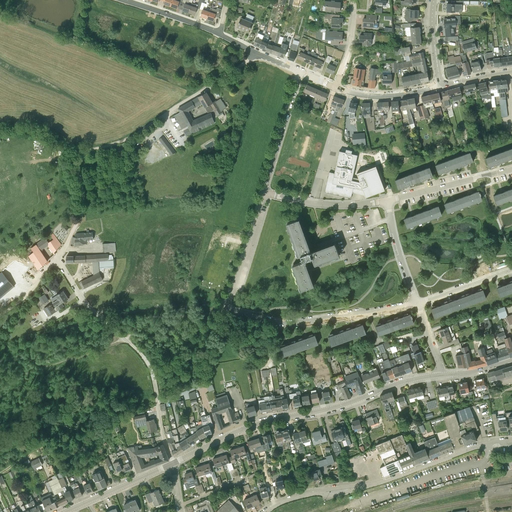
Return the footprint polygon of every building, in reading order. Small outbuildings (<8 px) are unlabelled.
[(180,9),(182,0),(172,0),(170,6),(177,8),(180,9)] [(188,4),(189,0),(182,0),(180,9),(183,10),(189,12),(191,5),(188,4)] [(200,9),(202,0),(199,0),(197,5),(195,4),(192,3),(191,5),(189,12),(195,14),(197,8),(200,9)] [(208,4),(204,3),(204,0),(202,0),(200,9),(203,10),(200,16),(207,19),(210,11),(206,10),(208,4)] [(335,2),(335,1),(331,1),(331,2),(324,1),(324,7),(325,7),(325,11),(335,12),(335,11),(340,11),(341,2),(335,2)] [(447,11),(462,12),(462,4),(478,5),(478,1),(457,1),(457,4),(447,4),(447,11)] [(210,11),(207,19),(213,21),(216,14),(219,15),(221,9),(217,8),(216,11),(214,10),(213,13),(210,11)] [(418,18),(419,10),(411,10),(410,9),(407,9),(407,14),(405,16),(405,19),(407,21),(411,21),(413,19),(413,17),(418,18)] [(252,23),(251,22),(254,17),(247,14),(245,20),(241,18),(237,27),(249,32),(252,23)] [(337,18),(337,15),(325,14),(325,18),(328,19),(330,21),(331,21),(331,27),(341,28),(341,25),(343,25),(343,22),(343,18),(337,18)] [(368,19),(363,19),(362,27),(373,28),(378,28),(378,23),(376,23),(376,15),(369,15),(368,19)] [(457,18),(445,18),(445,25),(446,25),(446,35),(455,35),(455,25),(457,25),(457,18)] [(280,27),(279,27),(280,23),(278,22),(277,25),(277,26),(274,25),(272,31),(274,32),(271,40),(269,39),(268,43),(265,51),(272,53),(277,37),(278,33),(280,27)] [(265,33),(267,27),(265,26),(262,35),(258,33),(255,40),(253,45),(259,47),(265,33)] [(408,36),(411,36),(420,35),(419,27),(407,28),(408,36)] [(342,41),(342,33),(326,31),(325,40),(331,40),(331,44),(339,45),(339,41),(342,41)] [(270,35),(265,33),(259,47),(263,49),(262,50),(265,51),(268,43),(269,39),(268,39),(270,35)] [(281,48),(281,47),(277,46),(280,33),(278,33),(277,37),(272,53),(278,55),(281,48)] [(360,35),(359,41),(363,42),(362,45),(371,46),(372,34),(364,33),(364,36),(360,35)] [(284,48),(285,44),(288,36),(286,36),(284,35),(281,47),(281,48),(278,55),(284,58),(286,53),(287,50),(284,48)] [(412,44),(421,43),(420,35),(411,36),(408,36),(408,40),(411,40),(412,44)] [(297,53),(298,46),(299,44),(297,43),(293,41),(291,51),(290,54),(288,59),(294,61),(296,56),(297,53)] [(469,43),(463,45),(465,52),(480,48),(478,41),(475,42),(469,43)] [(395,55),(402,54),(411,52),(410,46),(395,49),(395,55)] [(303,61),(306,54),(303,53),(305,49),(302,48),(300,52),(300,51),(299,53),(297,58),(303,61)] [(507,65),(506,57),(503,58),(502,48),(498,48),(499,49),(499,51),(499,52),(499,55),(500,58),(501,66),(507,65)] [(311,51),(309,56),(306,54),(303,61),(309,63),(314,52),(311,51)] [(314,65),(317,59),(313,57),(314,56),(315,56),(316,53),(314,52),(309,63),(314,65)] [(406,61),(416,60),(424,58),(423,52),(411,55),(411,52),(402,54),(402,56),(405,56),(406,61)] [(501,66),(500,58),(499,55),(499,52),(495,53),(495,52),(492,53),(494,67),(501,66)] [(494,67),(492,53),(486,54),(484,55),(485,60),(486,60),(488,68),(494,67)] [(482,70),(480,65),(479,60),(477,54),(470,57),(472,62),(471,63),(473,72),(482,70)] [(450,63),(455,61),(455,63),(456,66),(460,64),(462,64),(462,63),(462,61),(460,56),(460,55),(454,57),(453,55),(448,56),(450,63)] [(323,64),(323,62),(325,58),(322,57),(320,60),(317,59),(314,65),(321,68),(323,64)] [(417,65),(421,64),(423,73),(419,74),(421,82),(429,81),(424,58),(416,60),(417,65)] [(326,71),(333,74),(338,62),(334,61),(332,66),(329,64),(326,71)] [(470,73),(467,62),(462,63),(462,64),(464,71),(462,72),(463,76),(470,74),(470,73)] [(460,77),(458,68),(457,66),(456,66),(446,69),(449,80),(460,77)] [(363,81),(365,69),(355,68),(352,85),(361,86),(361,80),(363,81)] [(374,80),(375,75),(380,75),(381,69),(371,68),(368,87),(375,88),(376,80),(374,80)] [(382,83),(392,83),(392,74),(382,74),(382,83)] [(403,86),(421,82),(419,74),(402,77),(403,86)] [(508,92),(506,79),(496,80),(497,89),(497,92),(498,93),(499,93),(500,100),(505,99),(506,99),(505,92),(508,92)] [(491,93),(497,92),(497,89),(496,80),(494,81),(489,81),(490,87),(491,93)] [(491,93),(490,87),(489,81),(479,84),(481,94),(481,98),(491,99),(491,96),(491,93)] [(475,84),(464,86),(466,95),(471,94),(470,91),(476,89),(475,84)] [(309,94),(312,87),(307,85),(304,92),(309,94)] [(310,95),(314,97),(315,96),(318,89),(312,87),(309,94),(310,94),(310,95)] [(461,98),(460,95),(461,94),(460,87),(447,90),(449,98),(449,97),(453,97),(453,100),(455,100),(460,99),(461,98)] [(320,98),(323,92),(318,89),(315,96),(320,98)] [(447,99),(449,98),(447,90),(441,92),(443,100),(446,108),(450,107),(448,101),(447,101),(447,99)] [(196,108),(196,107),(202,104),(204,108),(205,108),(208,113),(214,110),(216,114),(221,111),(220,111),(226,107),(221,99),(217,101),(216,100),(212,103),(206,92),(178,109),(180,112),(175,115),(182,129),(187,126),(188,128),(184,130),(186,136),(191,133),(192,134),(194,133),(214,123),(210,113),(194,121),(188,112),(196,108)] [(325,101),(328,94),(323,92),(320,98),(325,101)] [(441,101),(439,93),(439,92),(430,95),(433,103),(441,101)] [(424,105),(433,103),(430,95),(421,97),(424,105)] [(335,110),(339,98),(334,96),(331,103),(330,106),(333,107),(333,109),(335,110)] [(342,107),(345,100),(339,98),(335,110),(334,111),(330,123),(337,126),(339,119),(335,118),(337,111),(338,111),(340,106),(342,107)] [(414,113),(412,108),(416,107),(415,98),(408,99),(409,108),(411,112),(411,113),(414,113)] [(407,113),(411,112),(409,108),(408,99),(401,101),(402,109),(403,109),(403,113),(405,114),(407,113)] [(355,113),(358,101),(351,100),(348,111),(349,116),(350,122),(354,122),(353,119),(353,115),(355,114),(355,113)] [(370,116),(370,110),(370,103),(362,103),(362,110),(362,117),(370,116)] [(426,108),(424,105),(421,105),(425,117),(425,119),(429,117),(426,108)] [(437,118),(443,116),(440,107),(434,109),(435,110),(437,118)] [(394,130),(392,125),(385,129),(387,133),(394,130)] [(159,140),(171,155),(175,152),(163,136),(159,140)] [(356,148),(369,150),(366,138),(355,140),(356,148)] [(511,148),(486,158),(489,167),(496,164),(496,165),(499,164),(499,163),(511,158),(511,148)] [(329,172),(325,192),(351,198),(352,192),(365,195),(366,197),(385,190),(376,166),(357,173),(359,179),(352,177),(357,155),(351,154),(352,151),(346,149),(345,152),(339,151),(334,173),(329,172)] [(466,164),(473,161),(470,153),(436,165),(439,174),(446,171),(446,172),(449,171),(449,170),(463,165),(463,166),(466,165),(466,164)] [(425,179),(433,176),(429,167),(395,180),(398,189),(405,186),(406,187),(409,186),(408,185),(423,180),(423,181),(426,180),(425,179)] [(500,192),(501,193),(494,196),(497,205),(511,198),(511,188),(504,192),(503,191),(500,192)] [(448,213),(482,200),(479,191),(471,194),(471,193),(468,194),(469,195),(454,200),(454,199),(451,200),(452,201),(444,204),(448,213)] [(404,219),(407,228),(442,215),(438,206),(431,209),(431,208),(428,209),(428,210),(414,215),(414,214),(411,215),(411,216),(404,219)] [(314,264),(339,255),(335,244),(310,253),(298,219),(287,223),(299,256),(300,256),(303,262),(293,265),(302,290),(313,286),(304,261),(312,258),(314,264)] [(75,245),(87,244),(86,240),(93,239),(92,232),(89,232),(89,230),(86,230),(87,233),(76,234),(76,237),(72,237),(72,244),(74,244),(75,245)] [(53,239),(49,243),(45,237),(36,244),(31,248),(34,252),(28,256),(38,270),(48,261),(41,251),(49,245),(54,252),(62,245),(53,233),(51,235),(53,239)] [(117,251),(117,242),(104,243),(105,251),(117,251)] [(100,273),(100,268),(99,261),(97,261),(93,261),(94,276),(82,281),(85,288),(103,279),(99,273),(100,273)] [(7,272),(21,287),(30,279),(16,264),(7,272)] [(1,274),(0,274),(0,300),(14,289),(1,274)] [(504,285),(497,288),(500,297),(511,292),(511,282),(507,284),(506,283),(503,284),(504,285)] [(434,317),(486,298),(483,290),(475,292),(475,291),(472,292),(472,293),(458,298),(458,297),(455,298),(456,300),(441,305),(441,304),(438,305),(438,306),(431,309),(434,317)] [(64,306),(62,303),(68,299),(63,291),(55,296),(56,297),(52,300),(58,310),(64,306)] [(38,298),(43,305),(49,300),(45,294),(38,298)] [(56,312),(51,304),(43,309),(48,317),(56,312)] [(379,335),(413,323),(410,314),(403,317),(403,316),(400,317),(400,318),(386,323),(386,322),(383,323),(383,324),(376,326),(379,335)] [(448,327),(447,325),(447,324),(441,327),(441,329),(439,330),(442,337),(453,333),(452,333),(450,327),(447,328),(447,327),(448,327)] [(335,334),(328,337),(331,346),(366,333),(363,325),(355,327),(355,326),(352,327),(353,328),(338,333),(338,332),(335,333),(335,334)] [(497,334),(499,340),(506,337),(504,332),(502,327),(499,328),(501,332),(497,334)] [(456,339),(455,337),(453,333),(442,337),(444,344),(452,341),(453,341),(454,345),(460,343),(458,338),(456,339)] [(288,345),(280,347),(284,356),(318,344),(315,335),(308,338),(307,337),(304,338),(305,339),(290,344),(290,343),(287,344),(288,345)] [(389,361),(384,348),(383,344),(378,346),(381,356),(384,363),(390,379),(396,376),(389,361)] [(417,364),(424,361),(421,351),(420,352),(417,344),(411,346),(413,352),(411,353),(413,358),(415,357),(417,364)] [(487,358),(486,355),(485,353),(480,355),(481,359),(481,360),(471,363),(468,353),(467,346),(461,348),(463,354),(466,367),(467,367),(467,369),(472,368),(487,365),(487,364),(485,358),(487,358)] [(510,357),(507,347),(499,350),(500,353),(496,354),(498,361),(510,357)] [(392,353),(394,358),(397,366),(398,366),(401,375),(406,373),(403,365),(399,356),(397,357),(395,352),(392,353)] [(487,364),(492,363),(498,361),(496,354),(495,352),(486,355),(487,358),(485,358),(487,364)] [(412,371),(409,363),(411,362),(410,359),(408,353),(399,356),(403,365),(406,373),(412,371)] [(463,354),(456,356),(458,368),(466,367),(463,354)] [(381,356),(376,358),(385,381),(390,379),(384,363),(381,356)] [(396,376),(401,375),(398,366),(397,366),(394,358),(389,361),(396,376)] [(511,375),(511,365),(501,369),(504,378),(511,375)] [(372,380),(380,377),(377,369),(369,372),(372,380)] [(504,378),(501,369),(487,373),(489,383),(490,382),(495,381),(497,380),(504,378)] [(362,385),(362,384),(361,382),(357,372),(345,377),(346,381),(348,387),(356,384),(359,394),(365,392),(362,385)] [(365,383),(372,380),(369,372),(362,375),(365,383)] [(487,388),(486,384),(486,382),(484,382),(484,381),(484,378),(474,381),(474,384),(476,391),(487,388)] [(351,398),(346,384),(344,381),(337,384),(339,389),(341,389),(345,400),(351,398)] [(469,392),(467,384),(467,382),(459,384),(461,394),(469,392)] [(287,398),(284,399),(282,386),(279,386),(281,397),(281,399),(283,408),(289,407),(287,398)] [(416,397),(424,395),(425,400),(429,399),(427,388),(422,389),(421,389),(420,387),(414,388),(416,397)] [(409,399),(416,397),(414,388),(408,390),(409,393),(407,393),(409,399)] [(289,391),(289,393),(290,398),(293,398),(294,406),(301,405),(299,395),(301,395),(300,391),(296,392),(296,393),(292,393),(292,390),(289,391)] [(317,393),(316,390),(311,391),(312,394),(311,394),(313,403),(320,402),(319,396),(318,397),(317,393)] [(188,393),(190,400),(196,398),(195,391),(188,393)] [(324,400),(331,399),(329,391),(326,392),(326,391),(322,392),(324,400)] [(390,406),(395,405),(395,404),(394,400),(395,399),(392,392),(385,394),(387,398),(388,401),(390,406)] [(303,404),(310,403),(309,394),(305,394),(306,396),(302,396),(303,404)] [(387,398),(385,394),(380,396),(383,404),(385,409),(388,408),(389,410),(386,411),(389,421),(394,420),(390,406),(388,401),(387,398)] [(217,414),(225,411),(230,424),(241,420),(238,413),(234,414),(227,395),(215,399),(217,404),(218,406),(211,409),(219,430),(222,429),(219,418),(218,418),(217,414)] [(404,396),(397,398),(401,411),(404,410),(405,411),(412,409),(410,404),(407,405),(406,401),(406,402),(404,396)] [(436,399),(426,402),(428,410),(438,407),(436,399)] [(249,416),(257,414),(254,405),(247,408),(249,416)] [(469,407),(453,413),(457,422),(473,417),(469,407)] [(210,415),(206,416),(205,411),(200,412),(201,416),(202,421),(202,422),(203,427),(206,436),(212,433),(210,427),(213,426),(210,415)] [(369,417),(366,418),(369,426),(375,423),(375,422),(378,421),(377,419),(380,417),(377,411),(368,414),(369,417)] [(465,444),(461,435),(473,430),(478,428),(473,417),(457,422),(453,413),(443,416),(450,438),(454,449),(465,444)] [(507,430),(505,417),(503,417),(503,416),(499,417),(496,418),(495,413),(492,414),(493,421),(498,420),(500,431),(507,430)] [(146,421),(149,432),(157,430),(156,426),(154,427),(153,419),(146,421)] [(359,419),(352,421),(353,425),(351,425),(353,430),(357,428),(358,432),(362,431),(363,434),(366,433),(365,428),(362,429),(359,419)] [(347,434),(345,428),(344,427),(345,426),(343,421),(340,422),(342,427),(337,429),(341,438),(341,440),(345,439),(347,445),(351,444),(347,434)] [(203,427),(202,422),(199,424),(195,426),(196,427),(196,431),(201,439),(206,436),(203,427)] [(188,434),(187,431),(183,424),(180,426),(184,432),(186,438),(190,446),(196,442),(192,435),(188,437),(187,435),(188,434)] [(196,442),(201,439),(196,431),(196,427),(190,428),(190,430),(192,435),(196,442)] [(179,443),(179,440),(176,429),(171,430),(173,437),(174,440),(176,444),(177,449),(172,451),(174,455),(174,456),(184,450),(181,445),(179,443)] [(291,440),(290,439),(291,439),(289,430),(287,430),(287,429),(284,430),(284,431),(282,431),(285,440),(287,449),(290,449),(288,442),(291,442),(291,440)] [(331,434),(332,438),(333,437),(333,439),(334,443),(331,444),(334,453),(336,458),(342,456),(342,455),(340,451),(341,450),(339,445),(338,442),(341,440),(341,438),(337,429),(333,430),(332,431),(331,431),(331,432),(332,434),(331,434)] [(169,442),(172,451),(177,449),(176,444),(174,440),(173,437),(171,430),(167,431),(168,434),(167,434),(169,439),(167,440),(168,442),(169,442)] [(299,432),(301,441),(310,438),(308,433),(306,433),(305,430),(299,432)] [(320,430),(312,432),(314,440),(322,438),(323,442),(327,441),(325,434),(321,435),(320,430)] [(477,439),(473,430),(461,435),(465,444),(477,439)] [(285,440),(282,431),(281,431),(280,431),(277,431),(277,432),(275,433),(277,442),(278,446),(282,445),(284,450),(287,449),(285,440)] [(184,450),(190,446),(186,438),(184,432),(180,434),(182,438),(179,440),(179,443),(181,445),(184,450)] [(305,452),(301,441),(299,432),(293,434),(296,442),(297,445),(299,445),(300,448),(299,448),(300,453),(305,452)] [(263,436),(265,444),(267,449),(270,449),(268,442),(271,441),(270,434),(263,436)] [(403,469),(399,460),(410,455),(406,444),(402,435),(376,445),(377,448),(378,451),(385,465),(379,468),(384,477),(403,469)] [(442,454),(437,443),(434,435),(423,440),(427,451),(430,458),(442,454)] [(253,440),(256,447),(261,445),(259,438),(253,440)] [(442,454),(454,449),(450,438),(437,443),(442,454)] [(257,451),(256,447),(253,440),(247,442),(251,452),(254,451),(254,452),(257,451)] [(425,448),(414,453),(410,442),(406,444),(410,455),(414,465),(430,459),(425,448)] [(163,444),(156,446),(155,443),(151,444),(152,448),(154,447),(156,454),(159,454),(160,453),(165,451),(163,444)] [(154,447),(152,448),(140,450),(138,450),(137,446),(127,448),(129,452),(137,473),(146,470),(149,468),(147,464),(144,465),(140,456),(149,457),(156,454),(154,447)] [(247,449),(245,450),(244,446),(237,448),(240,457),(249,454),(248,451),(247,449)] [(235,459),(240,457),(237,448),(230,450),(232,456),(230,457),(232,463),(236,462),(235,459)] [(132,469),(128,462),(126,463),(125,461),(128,460),(124,450),(115,453),(119,461),(124,473),(132,469)] [(147,464),(149,468),(169,460),(165,451),(160,453),(159,454),(160,458),(154,460),(154,459),(150,461),(150,462),(147,464)] [(255,459),(253,454),(249,455),(251,460),(255,475),(259,474),(255,459)] [(220,457),(223,466),(229,463),(226,455),(220,457)] [(414,465),(410,455),(399,460),(403,469),(414,465)] [(216,468),(223,466),(220,457),(213,459),(216,468)] [(39,458),(31,462),(34,469),(42,465),(39,458)] [(122,473),(124,473),(119,461),(113,463),(117,471),(120,470),(122,473)] [(202,465),(205,474),(212,472),(209,463),(202,465)] [(198,476),(205,474),(202,465),(196,468),(198,476)] [(8,473),(11,479),(19,475),(16,469),(8,473)] [(314,481),(320,479),(319,476),(322,475),(320,469),(317,470),(317,472),(312,473),(314,481)] [(99,489),(107,486),(111,484),(109,480),(106,482),(101,470),(93,474),(94,478),(93,479),(94,482),(96,481),(99,489)] [(189,486),(198,483),(196,475),(193,476),(192,472),(185,474),(186,478),(183,479),(185,484),(188,483),(189,486)] [(58,493),(61,492),(63,491),(58,480),(57,477),(48,481),(55,495),(58,493)] [(74,499),(70,490),(68,491),(65,486),(67,485),(64,477),(58,480),(63,491),(66,496),(68,501),(74,499)] [(277,489),(285,487),(284,483),(283,481),(283,480),(282,479),(278,480),(279,481),(275,482),(277,489)] [(93,490),(90,483),(87,484),(85,480),(82,482),(87,493),(93,490)] [(83,495),(78,485),(77,483),(74,482),(74,481),(70,483),(73,490),(76,497),(83,495)] [(262,497),(269,496),(266,486),(260,488),(262,497)] [(145,495),(147,498),(147,499),(148,500),(149,500),(151,501),(152,501),(153,501),(155,506),(164,502),(158,490),(151,493),(150,492),(145,495)] [(66,496),(64,497),(61,492),(58,493),(60,498),(57,500),(59,505),(68,501),(66,496)] [(57,500),(55,495),(52,496),(51,493),(41,497),(43,500),(44,503),(47,511),(59,505),(57,500)] [(254,506),(260,503),(257,494),(250,497),(254,506)] [(247,508),(254,506),(250,497),(244,500),(247,508)] [(44,511),(47,511),(44,503),(36,506),(33,500),(31,502),(35,511),(44,511)] [(137,511),(140,510),(135,500),(130,502),(133,510),(136,509),(137,511)] [(239,511),(235,507),(228,500),(215,511),(239,511)] [(27,511),(35,511),(31,502),(24,505),(27,511)] [(130,511),(133,510),(130,502),(124,505),(127,511),(130,511)]
